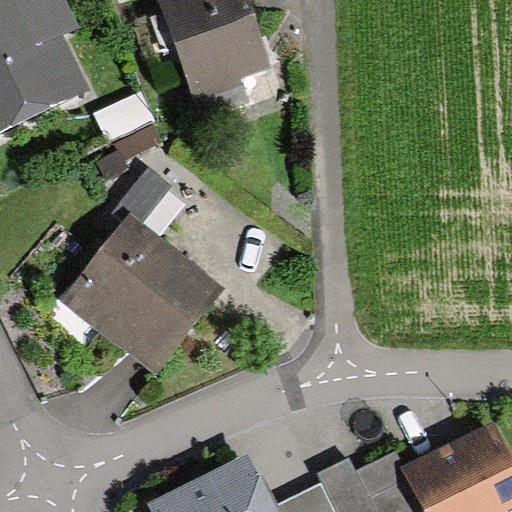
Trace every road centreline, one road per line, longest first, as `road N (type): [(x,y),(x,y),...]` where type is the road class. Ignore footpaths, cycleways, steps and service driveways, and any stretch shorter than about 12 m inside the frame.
road 1 (residential): [(318,0),(340,375)]
road 2 (residential): [(48,477),(340,375)]
road 3 (residential): [(340,375),(511,375)]
